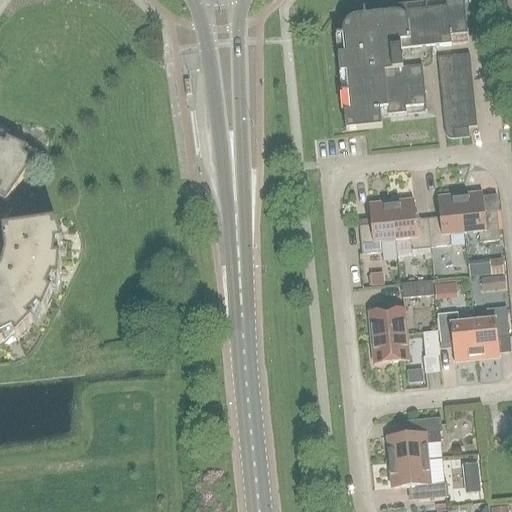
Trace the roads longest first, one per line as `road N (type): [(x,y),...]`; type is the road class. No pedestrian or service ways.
road 1 (tertiary): [(257,511),(212,3)]
road 2 (residential): [(353,408),(330,208),(335,182),(345,172),(503,156)]
road 3 (residential): [(353,408),(502,392),(511,384)]
